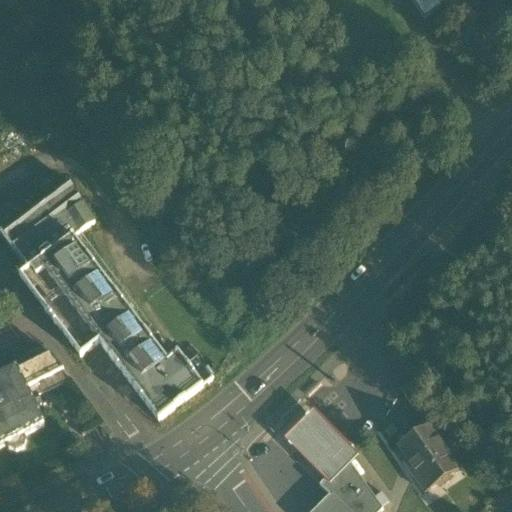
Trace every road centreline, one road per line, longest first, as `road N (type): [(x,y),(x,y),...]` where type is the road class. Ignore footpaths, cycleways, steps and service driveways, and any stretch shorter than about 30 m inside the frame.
road 1 (secondary): [(511,126),(353,296),(201,438)]
road 2 (secondary): [(201,438),(63,511)]
